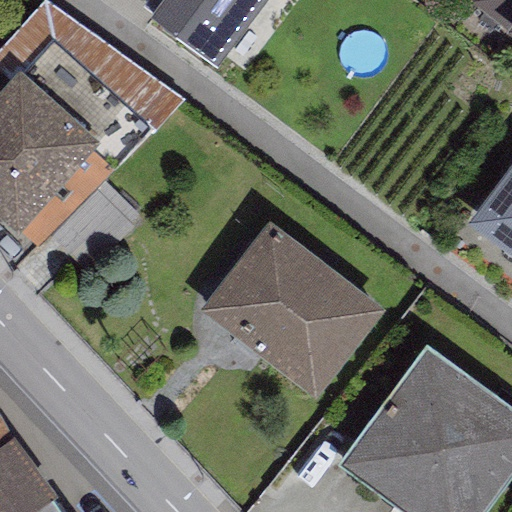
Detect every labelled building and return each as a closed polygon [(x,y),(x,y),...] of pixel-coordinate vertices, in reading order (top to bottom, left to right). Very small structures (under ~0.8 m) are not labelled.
[(152,19),(165,0),(147,0),(142,12),(152,19)] [(271,0),(165,0),(152,19),(147,25),(216,75),(271,0)] [(511,0),(472,0),(468,6),(511,43),(511,0)] [(97,150),(19,79),(0,99),(0,229),(17,246),(23,239),(37,253),(110,174),(91,157),(97,150)] [(511,171),(468,230),(511,263),(511,171)] [(269,230),(200,317),(313,406),(382,319),(269,230)] [(491,511),(511,483),(511,418),(423,354),(337,472),(392,511),(491,511)] [(0,400),(0,430),(13,423),(0,400)] [(55,483),(13,423),(0,430),(0,511),(57,511),(65,505),(50,484),(55,483)] [(65,505),(57,511),(79,511),(71,500),(65,505)]
